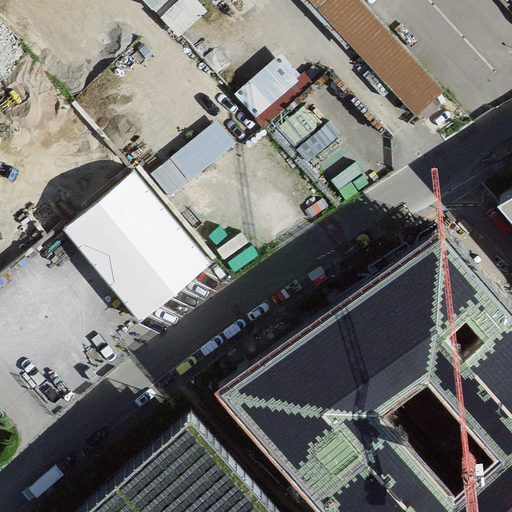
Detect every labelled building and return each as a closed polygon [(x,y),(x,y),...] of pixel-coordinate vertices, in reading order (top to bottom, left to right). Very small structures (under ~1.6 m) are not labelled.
[(185,0),(210,27),(239,0),(185,0)] [(308,0),(414,112),(438,90),(352,0),(308,0)] [(408,0),(492,96),(499,89),(508,98),(511,94),(511,16),(496,0),(408,0)] [(511,223),(511,188),(492,202),(511,223)] [(326,511),(511,511),(511,301),(437,212),(225,392),(326,511)] [(283,511),(190,406),(68,511),(283,511)]
